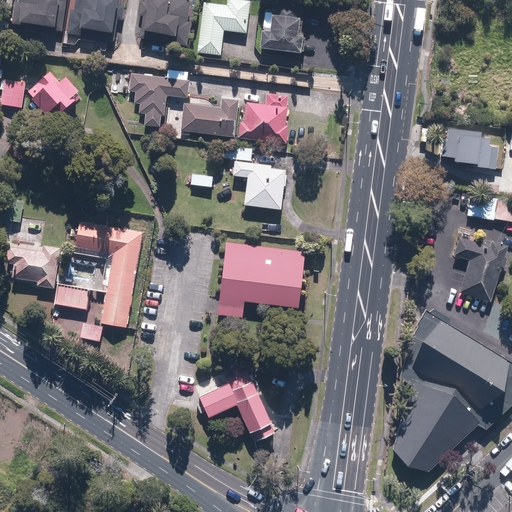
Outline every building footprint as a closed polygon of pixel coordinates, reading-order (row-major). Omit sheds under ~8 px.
[(20,0),(20,2),(18,2),(15,24),(64,31),(67,0),(20,0)] [(77,0),(76,10),(72,9),(69,30),(68,34),(116,41),(118,27),(119,19),(124,20),(126,6),(121,5),(121,0),(77,0)] [(193,0),(148,0),(148,2),(143,2),(141,15),(149,16),(148,23),(147,30),(171,34),(169,43),(189,46),(193,22),(190,21),(193,0)] [(229,0),(229,5),(205,2),(199,53),(222,55),(225,30),(248,33),(252,1),(245,0),(229,0)] [(306,35),(301,34),(303,18),(302,18),(303,5),(275,2),(274,11),(267,10),(262,48),(299,52),(304,53),(306,35)] [(53,72),(29,90),(53,121),(77,102),(53,72)] [(131,92),(137,92),(136,102),(141,103),(140,113),(147,113),(146,124),(162,126),(163,115),(166,116),(168,95),(188,97),(190,80),(132,74),(131,92)] [(27,82),(6,79),(2,105),(24,108),(27,82)] [(268,94),(267,103),(248,101),(246,121),(241,121),(239,137),(244,137),(286,142),(289,110),(290,96),(268,94)] [(236,137),(240,101),(224,99),(223,107),(185,103),(182,131),(236,137)] [(490,139),(480,138),(481,131),(449,127),(448,140),(444,139),(442,156),(455,157),(455,162),(478,164),(477,167),(496,169),(498,147),(489,146),(490,139)] [(254,149),(219,144),(218,156),(253,161),(254,155),(254,149)] [(283,209),(288,170),(273,168),(273,165),(236,160),(235,175),(250,177),(246,205),(283,209)] [(215,176),(194,174),(192,184),(213,187),(215,176)] [(511,200),(471,195),(468,215),(511,220),(511,200)] [(26,201),(8,199),(5,218),(23,221),(26,201)] [(108,292),(103,323),(130,327),(144,230),(81,221),(77,252),(109,257),(104,291),(108,292)] [(509,247),(493,242),(492,246),(462,237),(457,254),(473,259),(463,290),(492,299),(509,247)] [(62,249),(12,242),(6,281),(57,288),(62,249)] [(305,261),(226,254),(222,306),(301,312),(305,261)] [(92,289),(60,285),(57,304),(89,309),(92,289)] [(511,403),(511,363),(424,311),(399,383),(409,391),(392,455),(427,475),(475,427),(493,434),(511,403)] [(105,325),(85,322),(83,337),(103,340),(105,325)] [(251,371),(192,400),(208,433),(237,419),(250,446),(280,431),(251,371)] [(27,472),(13,461),(0,478),(0,485),(11,494),(27,472)] [(44,508),(48,511),(88,511),(94,504),(64,482),(44,508)]
